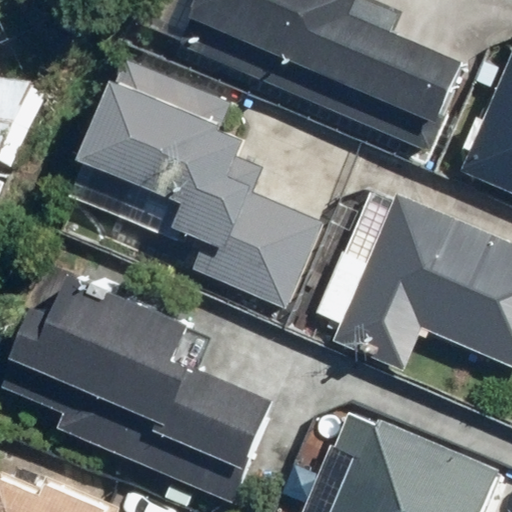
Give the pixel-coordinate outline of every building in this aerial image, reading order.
[(368,0),(149,0),(139,22),(438,168),(484,73),(401,32),(405,23),(366,4),(368,0)] [(244,183),(260,150),(225,133),(238,105),(138,57),(67,204),(294,313),(335,227),(244,183)] [(511,73),(468,172),(511,191),(511,73)] [(0,79),(0,161),(44,166),(54,86),(0,79)] [(511,365),(511,246),(378,191),(324,320),(342,327),(335,344),(410,376),(429,331),(511,365)] [(0,378),(0,398),(244,511),(248,511),(258,490),(284,502),(338,386),(57,256),(0,378)] [(498,511),(511,482),(511,471),(358,404),(310,511),(498,511)] [(54,474),(49,486),(0,467),(0,511),(125,511),(129,503),(54,474)]
